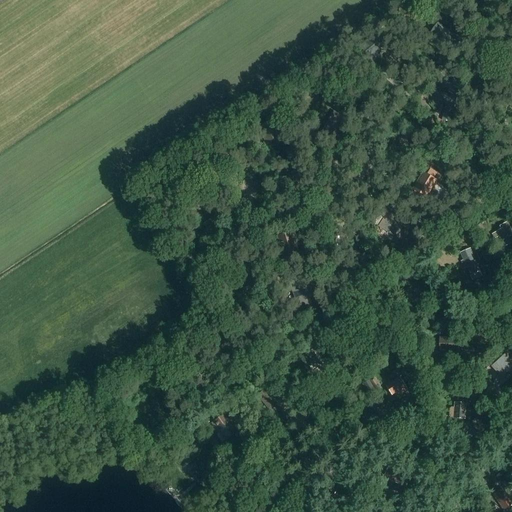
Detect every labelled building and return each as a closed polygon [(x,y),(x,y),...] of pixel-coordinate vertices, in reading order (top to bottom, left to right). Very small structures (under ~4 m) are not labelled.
[(437,22),(427,34),(441,46),(451,34),(437,22)] [(370,59),(385,47),(375,34),(360,47),(370,59)] [(437,49),(430,57),(438,63),(444,55),(437,49)] [(412,71),(413,69),(404,65),(403,68),(404,68),(401,75),(401,76),(399,82),(405,84),(410,70),(412,71)] [(487,82),(489,77),(482,76),(483,73),(483,74),(484,72),(478,70),(475,79),(478,80),(475,92),(483,94),(486,83),(487,83),(487,82)] [(445,90),(447,83),(441,81),(439,88),(445,90)] [(447,102),(444,114),(452,117),(456,105),(457,105),(458,100),(452,98),(453,96),(435,91),(433,98),(447,102)] [(329,97),(335,102),(340,97),(334,92),(329,97)] [(328,139),(331,135),(342,116),(335,112),(321,135),(328,139)] [(272,121),(263,125),(258,128),(266,145),(280,138),(272,121)] [(412,138),(413,133),(403,130),(402,131),(400,130),(399,134),(401,135),(402,135),(399,147),(407,150),(410,139),(411,139),(411,138),(412,138)] [(395,153),(397,147),(390,145),(388,151),(395,153)] [(375,165),(377,156),(367,153),(364,162),(365,162),(362,174),(370,177),(373,164),(375,165)] [(480,181),(480,161),(470,161),(470,167),(465,167),(465,174),(470,174),(470,175),(470,177),(471,177),(471,180),(480,181)] [(424,173),(414,191),(427,199),(437,181),(424,173)] [(249,193),(258,193),(258,181),(249,181),(249,193)] [(398,229),(394,226),(398,220),(385,212),(383,216),(385,217),(379,227),(394,236),(398,229)] [(221,224),(216,217),(208,223),(213,230),(208,234),(212,239),(228,226),(224,221),(221,224)] [(329,251),(341,252),(343,228),(340,227),(341,222),(337,221),(336,227),(336,228),(331,228),(329,251)] [(511,236),(511,229),(508,222),(500,226),(502,229),(496,232),(497,232),(492,235),(494,240),(499,237),(504,247),(511,243),(509,238),(511,236)] [(299,256),(292,232),(277,236),(283,260),(299,256)] [(477,261),(475,261),(473,256),(469,247),(459,252),(462,260),(460,261),(464,269),(467,268),(470,276),(471,276),(472,280),(483,276),(481,271),(477,261)] [(261,282),(255,269),(253,264),(242,269),(248,282),(252,281),(254,285),(261,282)] [(302,304),(304,307),(311,305),(304,285),(297,287),(296,283),(288,286),(295,306),(302,304)] [(405,296),(408,300),(411,305),(413,303),(413,304),(418,301),(420,303),(425,299),(418,287),(412,291),(410,287),(405,291),(407,295),(405,296)] [(460,351),(460,340),(440,339),(440,345),(442,345),(442,350),(460,351)] [(314,369),(328,358),(319,346),(305,356),(314,369)] [(329,347),(325,350),(329,357),(334,353),(329,347)] [(511,376),(511,361),(505,354),(491,367),(501,378),(508,372),(511,376)] [(396,379),(386,386),(393,396),(399,392),(401,395),(409,390),(406,386),(407,385),(401,376),(396,379)] [(369,381),(363,385),(369,394),(381,386),(375,377),(374,377),(369,380),(369,381)] [(278,394),(274,398),(265,389),(258,396),(266,405),(277,417),(289,406),(278,394)] [(466,397),(459,396),(458,403),(455,403),(455,408),(451,408),(450,409),(449,416),(451,418),(454,418),(464,419),(466,397)] [(238,434),(237,433),(240,431),(228,413),(212,424),(219,434),(220,433),(226,441),(238,434)] [(487,427),(478,417),(470,424),(479,434),(487,427)] [(413,446),(427,437),(420,425),(406,433),(413,446)] [(392,482),(407,488),(411,476),(403,473),(404,470),(397,468),(392,482)] [(358,493),(339,484),(334,496),(353,504),(358,493)] [(511,502),(502,489),(494,495),(504,509),(511,503),(511,502)]
